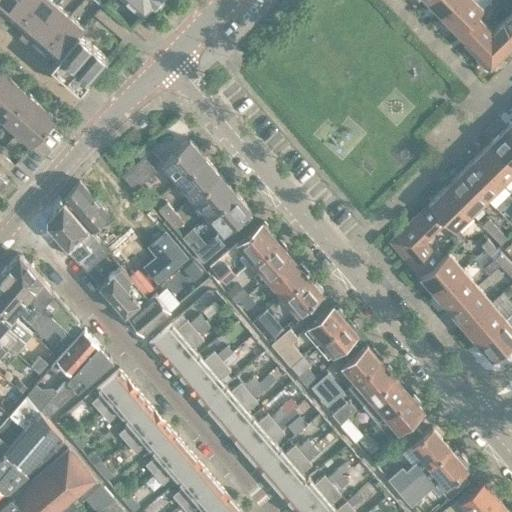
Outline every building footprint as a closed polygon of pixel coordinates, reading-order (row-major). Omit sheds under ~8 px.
[(0,0),(0,11),(9,0),(0,0)] [(33,0),(9,0),(0,11),(0,20),(1,21),(6,16),(14,23),(33,0)] [(55,3),(51,0),(33,0),(14,23),(22,30),(18,36),(23,40),(55,3)] [(126,0),(142,14),(154,0),(126,0)] [(426,0),(441,15),(456,0),(426,0)] [(456,0),(441,15),(457,31),(459,30),(458,29),(475,12),(476,13),(482,7),(475,0),(456,0)] [(69,14),(55,3),(23,40),(28,45),(33,39),(41,47),(69,14)] [(99,7),(94,13),(105,22),(110,16),(99,7)] [(511,39),(511,10),(492,30),(476,13),(475,12),(458,29),(459,30),(457,31),(464,38),(462,40),(488,66),(511,43),(510,41),(511,39)] [(45,59),(50,63),(78,31),(79,32),(83,27),(69,14),(41,47),(50,54),(45,59)] [(116,21),(110,16),(105,22),(110,27),(116,21)] [(127,31),(116,21),(110,27),(122,37),(127,31)] [(91,43),(79,32),(78,31),(50,63),(64,75),(77,60),(91,73),(106,56),(91,43)] [(78,88),(91,73),(77,60),(64,75),(65,76),(77,86),(78,88)] [(0,67),(0,94),(13,79),(0,67)] [(27,91),(13,79),(0,94),(0,116),(3,119),(27,91)] [(3,119),(16,131),(40,102),(27,91),(3,119)] [(55,115),(40,102),(16,131),(31,143),(55,115)] [(491,140),(511,162),(511,131),(506,125),(491,140)] [(176,179),(204,155),(189,137),(161,161),(176,179)] [(501,182),(511,171),(511,162),(491,140),(475,155),(501,182)] [(121,174),(126,179),(134,188),(156,170),(151,164),(159,158),(151,149),(121,174)] [(14,163),(2,154),(0,156),(0,161),(9,169),(14,163)] [(219,172),(204,155),(176,179),(191,196),(219,172)] [(475,155),(460,170),(486,197),(501,182),(475,155)] [(132,164),(129,160),(124,165),(127,168),(132,164)] [(477,205),(486,197),(460,170),(444,185),(470,212),(476,218),(480,214),(481,209),(477,205)] [(206,214),(234,190),(219,172),(191,196),(206,214)] [(107,212),(79,179),(62,198),(87,226),(94,234),(98,230),(93,224),(107,212)] [(454,228),(470,212),(444,185),(428,201),(430,203),(445,218),(444,218),(454,228)] [(249,208),(234,190),(206,214),(222,232),(249,208)] [(47,223),(86,268),(91,264),(108,250),(94,234),(87,226),(62,198),(47,216),(46,216),(47,223)] [(175,210),(167,201),(158,208),(166,218),(175,210)] [(389,239),(406,259),(407,257),(421,273),(422,274),(440,258),(439,257),(423,239),(444,218),(445,218),(430,203),(415,218),(413,216),(389,239)] [(183,221),(175,210),(166,218),(175,228),(183,221)] [(482,224),(491,233),(497,227),(488,218),(482,224)] [(245,265),(252,259),(276,238),(268,230),(271,228),(264,220),(261,222),(260,221),(236,241),(245,252),(239,257),(245,265)] [(491,233),(500,243),(506,236),(497,227),(491,233)] [(462,237),(456,229),(449,235),(456,243),(462,237)] [(183,255),(164,232),(149,245),(157,254),(145,264),(156,278),(183,255)] [(223,242),(216,234),(195,252),(202,260),(223,242)] [(277,240),(276,238),(252,259),(260,269),(253,274),(260,282),(266,277),(291,256),(284,248),(286,246),(279,238),(277,240)] [(495,247),(487,238),(480,244),(489,253),(495,247)] [(439,257),(440,258),(422,274),(421,273),(419,274),(434,291),(462,267),(447,250),(439,257)] [(499,263),(503,267),(509,261),(500,251),(493,257),(499,263)] [(0,270),(0,272),(47,313),(71,334),(81,323),(21,253),(16,253),(0,270)] [(266,277),(281,294),(305,273),(304,272),(307,270),(299,262),(297,264),(291,256),(266,277)] [(493,257),(482,266),(488,273),(499,263),(493,257)] [(191,260),(182,268),(191,279),(201,271),(191,260)] [(503,267),(511,276),(511,275),(511,263),(509,261),(503,267)] [(225,262),(215,271),(224,282),(234,273),(225,262)] [(91,264),(86,268),(98,282),(103,278),(91,264)] [(103,278),(98,282),(125,312),(145,294),(134,281),(127,288),(126,287),(126,280),(130,277),(119,264),(112,270),(109,267),(105,271),(108,274),(103,278)] [(476,284),(462,267),(434,291),(448,308),(476,284)] [(0,272),(0,305),(9,315),(16,307),(24,313),(21,317),(45,338),(54,328),(62,335),(59,339),(63,343),(71,334),(47,313),(0,272)] [(305,273),(281,294),(297,312),(321,291),(320,290),(322,288),(315,280),(313,282),(305,273)] [(236,303),(238,301),(247,293),(237,281),(225,291),(236,303)] [(448,308),(462,324),(490,300),(476,284),(448,308)] [(154,292),(127,315),(142,332),(169,309),(154,292)] [(207,292),(183,308),(190,318),(214,302),(207,292)] [(254,300),(247,293),(238,301),(244,309),(254,300)] [(462,324),(476,341),(504,316),(490,300),(462,324)] [(304,328),(315,342),(344,317),(342,315),(344,314),(338,306),(335,308),(332,304),(304,328)] [(0,305),(0,339),(14,352),(22,341),(2,324),(9,315),(0,305)] [(262,309),(253,317),(268,335),(271,335),(279,329),(262,309)] [(194,328),(204,319),(198,313),(189,321),(194,328)] [(511,325),(504,316),(476,341),(491,358),(511,339),(511,325)] [(348,318),(346,320),(344,317),(315,342),(327,356),(356,331),(352,327),(354,325),(348,318)] [(162,355),(184,336),(194,328),(189,321),(186,318),(176,326),(171,320),(148,339),(162,355)] [(200,334),(209,326),(204,319),(194,328),(200,334)] [(72,358),(79,364),(98,342),(84,326),(53,362),(62,369),(72,358)] [(290,364),(298,357),(301,354),(291,341),(297,337),(289,327),(271,342),(290,364)] [(194,328),(184,336),(162,355),(175,371),(198,352),(192,345),(202,337),(200,334),(194,328)] [(0,358),(5,362),(14,352),(0,339),(0,358)] [(89,377),(112,358),(98,342),(79,364),(50,396),(39,409),(45,416),(89,377)] [(342,364),(355,379),(379,358),(377,356),(379,354),(373,346),(370,348),(366,343),(342,364)] [(225,344),(216,352),(221,359),(231,351),(225,344)] [(213,349),(202,357),(198,352),(175,371),(189,387),(221,359),(216,352),(213,349)] [(221,359),(227,365),(236,357),(231,351),(221,359)] [(31,365),(38,372),(46,363),(39,356),(31,365)] [(386,366),(379,358),(355,379),(370,397),(394,376),(393,374),(395,372),(388,364),(386,366)] [(227,365),(221,359),(189,387),(202,402),(225,383),(220,377),(229,368),(227,365)] [(307,384),(315,377),(305,365),(297,372),(307,384)] [(90,399),(99,410),(132,381),(118,366),(95,385),(100,391),(90,399)] [(344,389),(331,374),(315,388),(328,402),(344,389)] [(243,383),(248,390),(257,382),(252,375),(243,383)] [(370,397),(385,414),(409,393),(402,385),(404,383),(397,375),(395,377),(394,376),(370,397)] [(21,391),(26,386),(18,379),(14,384),(21,391)] [(216,418),(238,398),(248,390),(243,383),(239,380),(229,388),(225,383),(202,402),(216,418)] [(107,419),(117,410),(123,417),(145,397),(132,381),(99,410),(107,419)] [(257,382),(248,390),(254,396),(263,388),(257,382)] [(39,409),(50,396),(35,383),(26,393),(39,409)] [(248,390),(238,398),(216,418),(229,433),(252,414),(246,407),(256,399),(254,396),(248,390)] [(26,393),(9,412),(25,426),(39,409),(26,393)] [(409,393),(385,414),(397,429),(422,408),(417,403),(420,401),(413,393),(411,395),(409,393)] [(118,432),(126,441),(159,413),(145,397),(123,417),(128,423),(118,432)] [(289,409),(283,403),(270,415),(275,421),(289,409)] [(298,413),(292,406),(289,409),(275,421),(281,428),(298,413)] [(339,423),(347,416),(339,406),(331,413),(339,423)] [(8,445),(0,454),(0,491),(3,488),(5,491),(35,464),(39,469),(69,444),(45,416),(39,409),(25,426),(8,445)] [(266,411),(256,419),(252,414),(229,433),(243,449),(275,421),(270,415),(266,411)] [(300,411),(289,421),(297,430),(308,420),(300,411)] [(135,452),(145,443),(150,448),(173,429),(159,413),(126,441),(135,452)] [(23,427),(9,415),(0,425),(0,436),(8,443),(23,427)] [(64,418),(58,423),(68,435),(74,430),(64,418)] [(281,428),(275,421),(243,449),(256,465),(279,445),(273,438),(283,430),(281,428)] [(398,490),(399,489),(411,479),(420,471),(427,465),(449,446),(431,425),(409,444),(420,456),(404,469),(401,465),(386,477),(398,490)] [(144,462),(153,473),(186,445),(173,429),(150,448),(155,454),(144,462)] [(74,430),(68,435),(78,447),(85,442),(74,430)] [(378,445),(365,431),(358,437),(370,452),(378,445)] [(0,454),(8,445),(0,437),(0,454)] [(306,438),(297,446),(302,452),(312,444),(306,438)] [(293,441),(283,450),(279,445),(256,465),(270,480),(302,452),(297,446),(293,441)] [(101,482),(69,444),(39,469),(0,502),(0,511),(72,511),(75,509),(72,505),(92,488),(105,503),(113,496),(101,482)] [(308,459),(317,451),(312,444),(302,452),(308,459)] [(200,460),(186,445),(153,473),(162,483),(172,474),(177,480),(200,460)] [(465,482),(458,475),(467,467),(464,464),(468,461),(460,453),(457,455),(449,446),(427,465),(420,471),(411,479),(399,489),(409,501),(429,484),(437,493),(443,487),(450,495),(465,482)] [(91,450),(85,455),(95,467),(101,462),(91,450)] [(308,459),(302,452),(270,480),(283,496),(306,476),(300,469),(310,461),(308,459)] [(393,461),(385,452),(373,462),(381,471),(393,461)] [(214,476),(200,460),(177,480),(183,486),(173,495),(181,504),(214,476)] [(350,467),(344,461),(326,476),(332,483),(341,475),(350,467)] [(101,462),(95,467),(106,479),(112,474),(101,462)] [(313,480),(308,475),(306,476),(283,496),(297,511),(298,511),(332,483),(326,476),(323,472),(313,480)] [(347,481),(341,475),(332,483),(337,489),(347,481)] [(192,511),(199,506),(205,511),(227,492),(214,476),(181,504),(187,511),(192,511)] [(459,500),(468,511),(484,511),(500,499),(483,479),(459,500)] [(111,486),(122,498),(128,493),(118,481),(111,486)] [(298,511),(331,511),(336,508),(330,500),(339,492),(337,489),(332,483),(298,511)] [(361,498),(355,491),(346,499),(352,506),(361,498)] [(204,511),(236,511),(241,508),(227,492),(205,511),(204,511)] [(132,510),(138,505),(128,493),(122,498),(132,510)] [(106,511),(114,511),(121,507),(113,496),(105,503),(101,506),(106,511)] [(336,508),(331,511),(350,511),(354,509),(352,506),(346,499),(336,508)] [(511,511),(500,499),(484,511),(511,511)]
